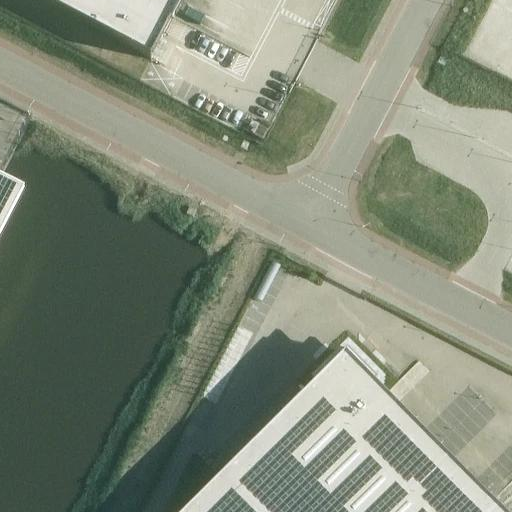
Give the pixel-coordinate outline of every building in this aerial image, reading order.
[(30,0),(150,61),(181,0),(30,0)] [(272,46),(290,0),(208,0),(201,17),(272,46)] [(249,121),(258,103),(213,81),(204,99),(249,121)] [(290,87),(281,112),(291,115),(300,91),(290,87)] [(0,232),(21,192),(0,180),(0,232)] [(187,511),(500,511),(375,386),(377,384),(347,354),(298,402),(187,511)]
